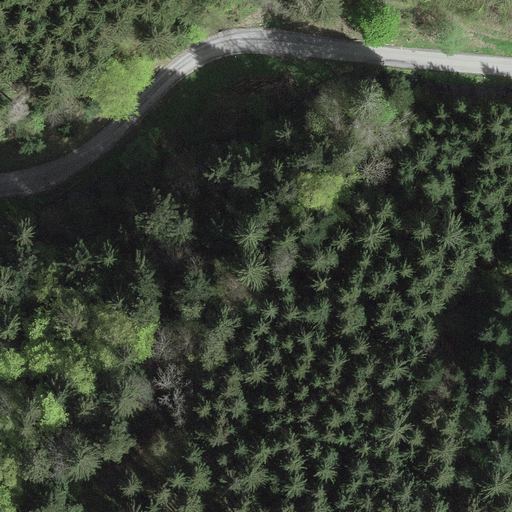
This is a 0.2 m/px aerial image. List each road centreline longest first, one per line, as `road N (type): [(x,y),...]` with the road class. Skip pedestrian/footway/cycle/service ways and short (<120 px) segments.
road 1 (tertiary): [(511,67),(273,41),(225,44),(191,59),(70,163),(0,184)]
road 2 (track): [(511,32),(369,0)]
